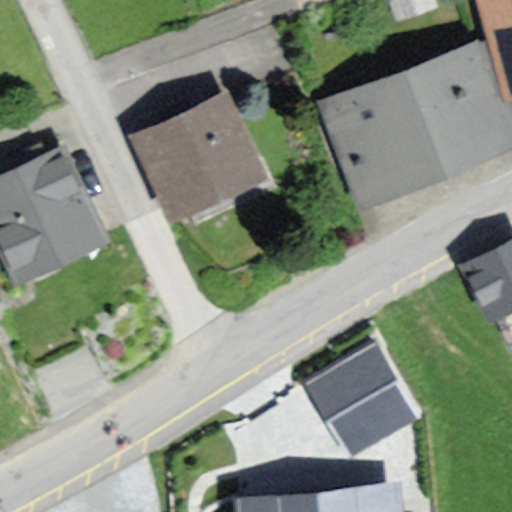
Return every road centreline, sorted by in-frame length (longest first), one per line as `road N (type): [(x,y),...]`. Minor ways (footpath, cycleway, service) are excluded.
road 1 (residential): [(211,363),(43,0)]
road 2 (residential): [(511,206),(211,363)]
road 3 (residential): [(211,363),(0,493)]
